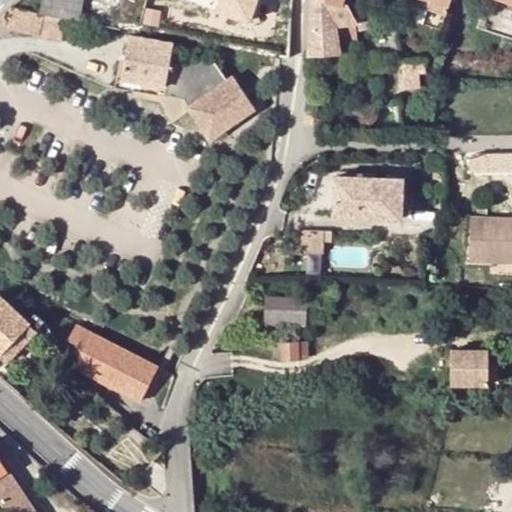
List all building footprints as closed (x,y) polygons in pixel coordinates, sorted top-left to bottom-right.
[(44,0),(42,13),(68,18),(77,20),(80,0),(44,0)] [(343,6),(320,0),(314,0),(311,54),(341,52),(338,28),(357,24),(359,24),(354,14),(350,4),(345,3),(343,6)] [(429,0),(428,0),(411,0),(411,4),(427,9),(429,0)] [(429,0),(427,9),(446,15),(448,6),(429,0)] [(13,7),(0,18),(0,25),(40,35),(64,40),(68,18),(42,13),(13,7)] [(338,28),(341,52),(359,51),(357,24),(338,28)] [(122,78),(118,78),(116,88),(134,90),(135,81),(147,83),(146,93),(164,95),(172,55),(174,43),(130,36),(122,78)] [(199,59),(172,55),(164,95),(185,99),(213,137),(257,105),(236,74),(229,79),(218,63),(199,59)] [(404,61),(404,68),(405,85),(420,84),(419,71),(426,70),(425,59),(404,61)] [(135,81),(134,90),(146,93),(147,83),(135,81)] [(326,92),(309,91),(305,123),(323,124),(326,92)] [(511,174),(511,154),(477,154),(477,155),(477,170),(477,175),(498,174),(511,174)] [(338,177),(336,216),(401,220),(403,180),(338,177)] [(472,261),(491,262),(491,259),(511,259),(511,218),(472,218),(472,261)] [(306,231),(305,252),(323,253),(323,241),(323,232),(306,231)] [(332,231),(323,232),(323,241),(332,241),(332,231)] [(0,294),(0,356),(31,324),(28,322),(0,295),(0,294)] [(266,297),(265,322),(305,324),(305,311),(305,299),(266,297)] [(314,300),(305,299),(305,311),(314,311),(314,300)] [(28,322),(31,324),(37,330),(43,323),(45,322),(36,314),(28,322)] [(0,357),(6,364),(37,330),(31,324),(0,356),(0,357)] [(69,341),(76,345),(83,348),(74,368),(140,400),(157,366),(77,326),(69,341)] [(276,343),(277,360),(308,359),(307,342),(276,343)] [(69,358),(74,368),(83,348),(76,345),(69,358)] [(451,348),(451,383),(487,383),(486,348),(451,348)] [(498,348),(486,348),(487,383),(498,382),(498,348)] [(0,501),(7,511),(36,511),(0,458),(0,501)]
